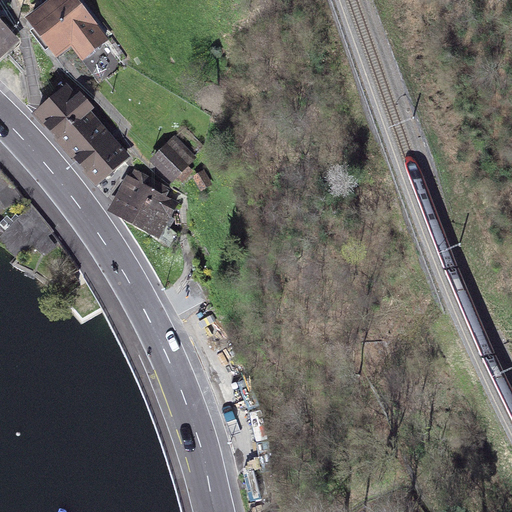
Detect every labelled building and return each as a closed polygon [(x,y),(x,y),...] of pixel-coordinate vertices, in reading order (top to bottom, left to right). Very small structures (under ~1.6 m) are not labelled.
[(80,0),(44,0),(25,15),(55,55),(70,43),(81,57),(108,36),(80,0)] [(0,20),(0,55),(17,41),(0,20)] [(66,83),(34,110),(96,184),(129,157),(66,83)] [(173,136),(151,158),(172,180),(195,158),(173,136)] [(204,170),(192,176),(200,191),(211,185),(204,170)] [(134,171),(112,211),(156,234),(174,200),(166,195),(169,189),(134,171)] [(0,242),(15,259),(34,242),(43,254),(55,245),(48,236),(54,231),(33,206),(0,236),(0,242)]
